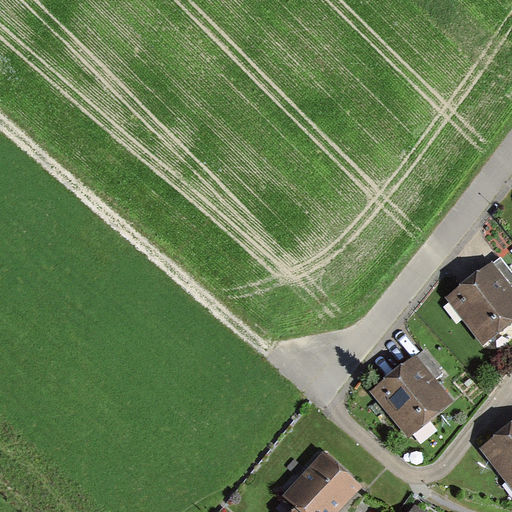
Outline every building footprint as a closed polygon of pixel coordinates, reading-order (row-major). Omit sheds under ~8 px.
[(468,286),(447,301),(483,350),(511,329),(511,290),(510,288),(511,286),(511,275),(502,261),(468,286)] [(392,378),(371,395),(409,441),(456,404),(439,383),(446,377),(425,351),(392,378)] [(511,427),(502,435),(481,452),(511,491),(511,427)] [(290,511),(341,511),(361,495),(324,455),(279,497),(292,511),(290,511)] [(423,511),(410,503),(404,511),(423,511)]
